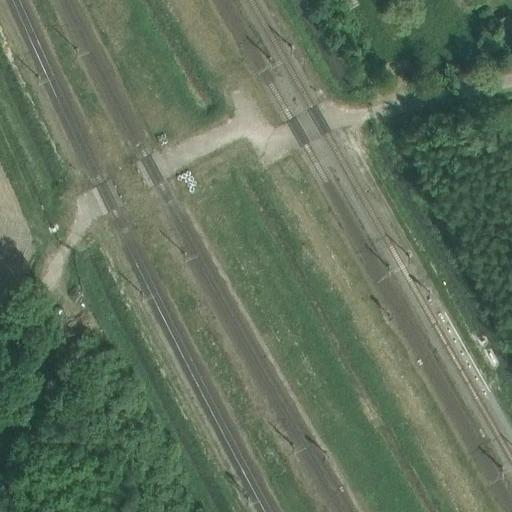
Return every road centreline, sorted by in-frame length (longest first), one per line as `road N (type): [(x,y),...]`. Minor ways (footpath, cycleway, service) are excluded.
road 1 (unclassified): [(511,80),(372,114)]
road 2 (unclassified): [(0,367),(69,248)]
